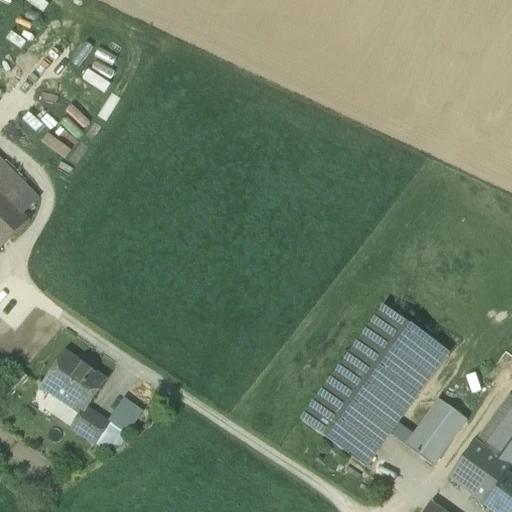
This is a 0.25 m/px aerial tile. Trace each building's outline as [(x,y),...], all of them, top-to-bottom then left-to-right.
[(86,81),(109,93),(115,82),(92,70),(86,81)] [(44,144),(70,159),(75,149),(50,135),(44,144)] [(0,193),(23,217),(38,202),(0,162),(0,193)] [(0,252),(29,224),(23,217),(0,193),(0,252)] [(301,423),(366,470),(448,356),(384,309),(301,423)] [(66,356),(43,391),(81,417),(85,412),(105,383),(66,356)] [(475,444),(476,445),(484,451),(511,411),(511,398),(509,397),(475,444)] [(126,398),(113,423),(135,434),(147,409),(126,398)] [(405,449),(433,469),(466,423),(439,403),(405,449)] [(511,411),(484,451),(511,470),(511,411)] [(108,427),(85,412),(81,417),(72,432),(95,447),(108,427)] [(449,481),(486,509),(509,481),(511,476),(511,470),(484,451),(476,445),(449,481)] [(511,511),(511,483),(509,481),(486,509),(490,511),(511,511)]
